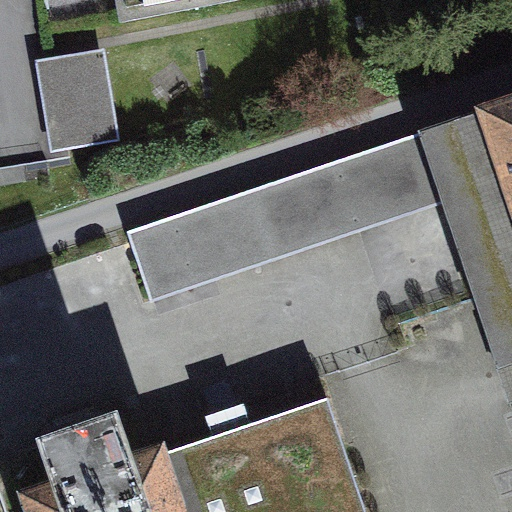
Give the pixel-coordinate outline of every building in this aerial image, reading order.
[(108,0),(114,27),(259,0),(108,0)] [(102,59),(38,70),(54,156),(117,144),(102,59)] [(511,85),(418,117),(422,128),(447,200),(500,357),(511,353),(511,85)] [(128,228),(152,300),(447,200),(422,128),(128,228)] [(53,459),(20,470),(34,511),(369,511),(328,389),(173,441),(165,418),(137,428),(119,374),(34,402),(53,459)]
